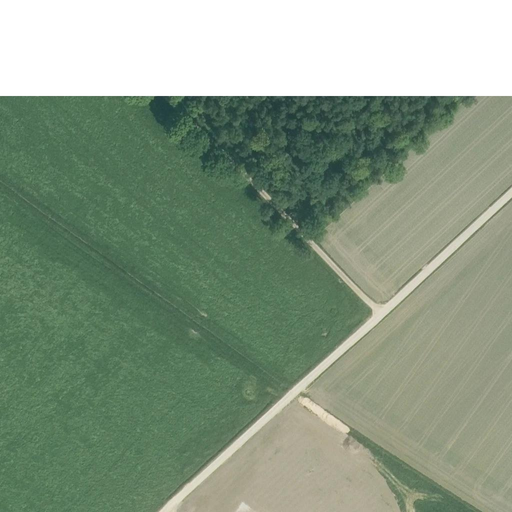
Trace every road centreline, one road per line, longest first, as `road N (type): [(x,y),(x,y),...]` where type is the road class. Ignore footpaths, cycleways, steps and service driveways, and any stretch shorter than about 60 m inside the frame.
road 1 (track): [(165,511),(378,314)]
road 2 (track): [(378,314),(511,191)]
